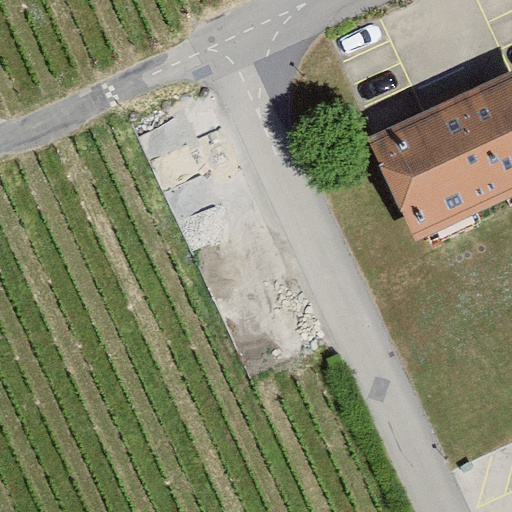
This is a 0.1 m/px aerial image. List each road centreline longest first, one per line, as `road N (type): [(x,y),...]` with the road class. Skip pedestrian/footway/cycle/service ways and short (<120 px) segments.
road 1 (residential): [(441,511),(224,51)]
road 2 (unclassified): [(224,51),(0,145)]
road 3 (residential): [(224,51),(341,0)]
